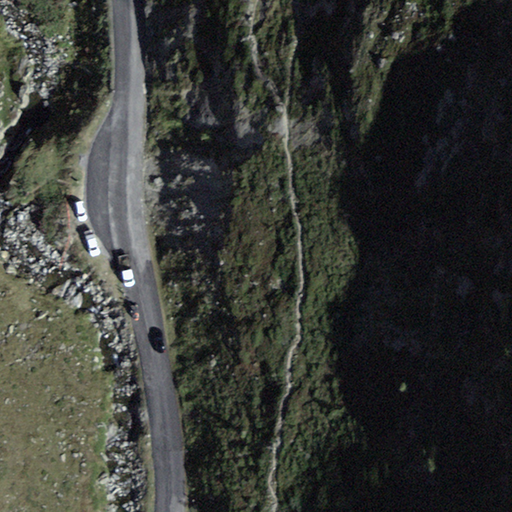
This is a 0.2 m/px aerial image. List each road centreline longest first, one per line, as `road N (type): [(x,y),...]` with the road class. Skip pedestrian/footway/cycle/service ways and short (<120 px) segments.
road 1 (trunk): [(125,511),(308,0)]
road 2 (tertiary): [(126,0),(125,184),(163,408),(167,511)]
